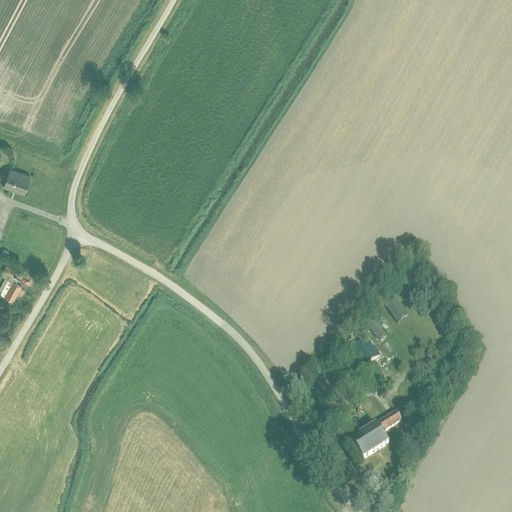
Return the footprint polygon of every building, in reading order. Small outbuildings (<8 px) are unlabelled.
[(24,194),(31,177),(11,169),(4,186),(24,194)] [(16,269),(6,264),(1,274),(4,277),(8,278),(0,291),(0,292),(4,295),(13,301),(18,293),(21,295),(24,290),(20,288),(22,285),(16,282),(18,278),(13,276),(16,269)] [(380,344),(385,340),(369,320),(364,324),(380,344)] [(365,343),(351,354),(362,368),(376,358),(365,343)] [(384,436),(383,433),(402,421),(396,411),(360,434),(361,436),(360,437),(361,439),(353,444),(363,459),(389,443),(384,436)]
